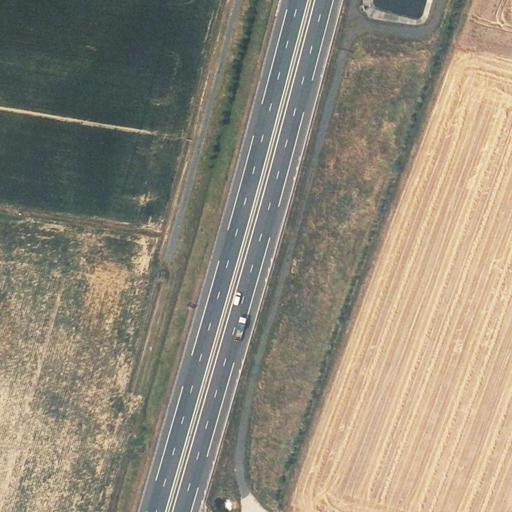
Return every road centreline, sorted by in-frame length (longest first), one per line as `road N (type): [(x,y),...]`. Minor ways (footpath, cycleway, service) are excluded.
road 1 (motorway): [(182,511),(324,0)]
road 2 (motorway): [(297,0),(155,511)]
road 3 (track): [(352,18),(243,420),(238,465),(262,511)]
road 4 (track): [(235,0),(167,262)]
